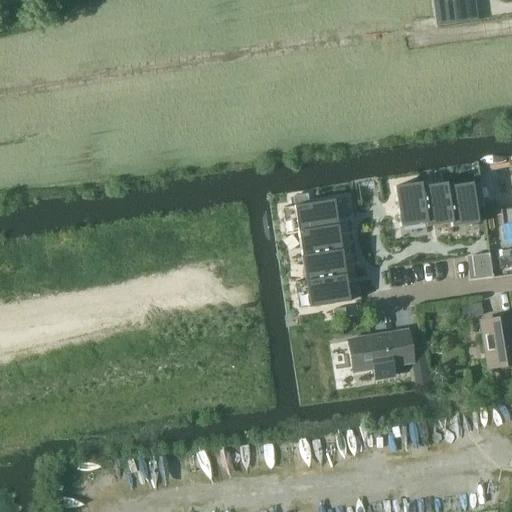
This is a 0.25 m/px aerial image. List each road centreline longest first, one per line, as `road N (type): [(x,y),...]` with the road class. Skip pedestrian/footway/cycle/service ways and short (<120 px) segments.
road 1 (unknown): [(146,479),(511,439)]
road 2 (residential): [(234,273),(0,317)]
road 3 (residential): [(511,279),(380,299)]
